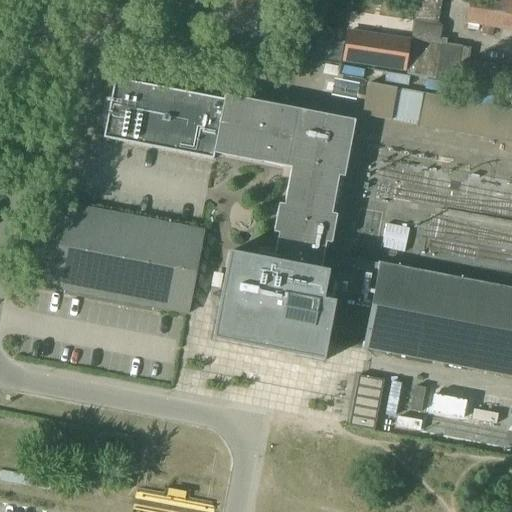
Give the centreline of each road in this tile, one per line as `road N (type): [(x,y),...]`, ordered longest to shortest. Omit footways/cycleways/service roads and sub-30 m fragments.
road 1 (unclassified): [(0,380),(255,431),(241,511)]
road 2 (unclassified): [(0,265),(38,0)]
